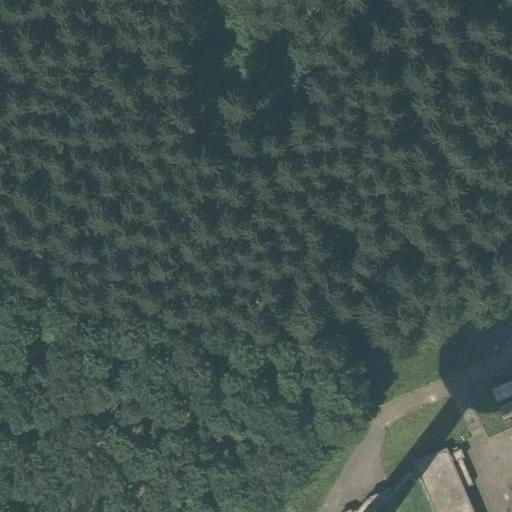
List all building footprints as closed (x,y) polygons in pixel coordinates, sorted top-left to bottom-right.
[(511,313),(508,303),(461,323),(474,352),(511,336),(511,313)] [(497,387),(504,398),(511,392),(511,385),(508,379),(497,387)] [(473,511),(446,447),(413,461),(415,467),(418,474),(434,511),(473,511)] [(418,474),(415,467),(402,472),(393,487),(389,488),(389,486),(374,493),(389,499),(393,498),(392,496),(396,495),(406,480),(418,474)] [(400,511),(389,499),(374,493),(356,491),(338,495),(323,506),(319,511),(400,511)]
